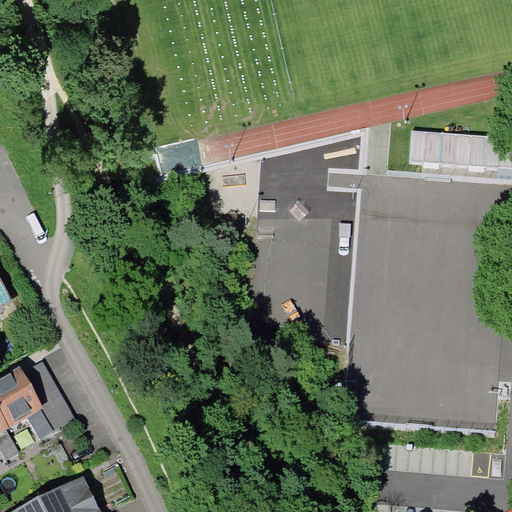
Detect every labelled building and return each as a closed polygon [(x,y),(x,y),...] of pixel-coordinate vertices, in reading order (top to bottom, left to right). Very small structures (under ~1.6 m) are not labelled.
[(0,308),(13,301),(0,279),(0,308)] [(43,361),(23,372),(44,408),(41,409),(53,431),(75,419),(43,361)] [(23,372),(19,366),(3,376),(0,377),(0,409),(10,427),(27,417),(41,409),(44,408),(23,372)] [(10,427),(0,409),(0,433),(6,430),(10,427)] [(40,439),(53,431),(41,409),(27,417),(40,439)] [(20,453),(6,430),(0,433),(0,448),(7,460),(20,453)] [(101,511),(84,475),(58,488),(39,497),(46,511),(101,511)] [(46,511),(39,497),(15,509),(9,511),(46,511)]
